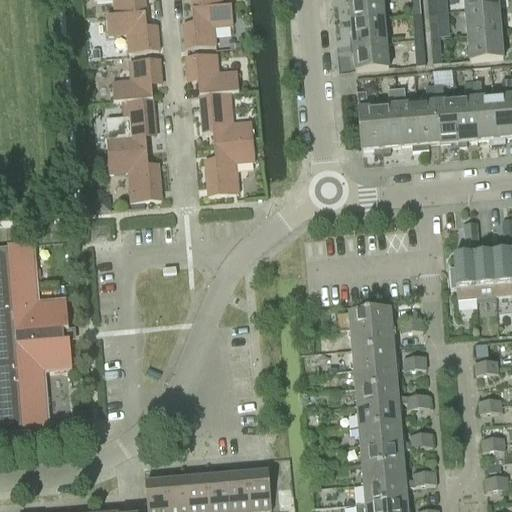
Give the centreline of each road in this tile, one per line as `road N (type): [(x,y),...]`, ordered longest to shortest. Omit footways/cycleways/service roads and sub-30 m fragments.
road 1 (residential): [(0,488),(79,479),(115,460),(169,411),(240,256)]
road 2 (residential): [(240,256),(185,260),(166,0)]
road 3 (residential): [(324,201),(307,0)]
